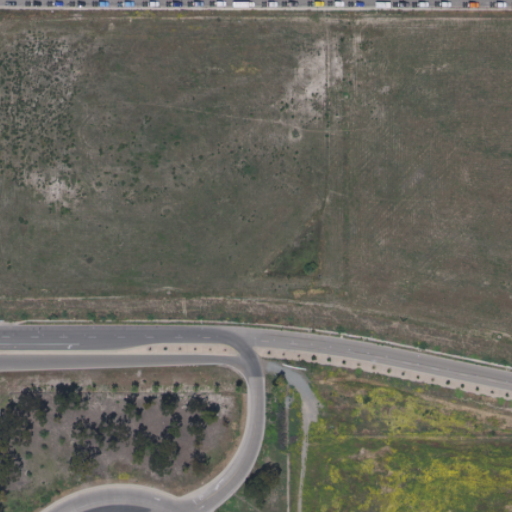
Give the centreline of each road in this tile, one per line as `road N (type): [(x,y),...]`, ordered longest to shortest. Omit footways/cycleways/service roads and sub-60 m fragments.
road 1 (secondary): [(511,386),(365,356),(228,340)]
road 2 (secondary): [(0,363),(248,367)]
road 3 (track): [(299,382),(385,436),(511,449)]
road 4 (secondary): [(228,340),(77,338)]
